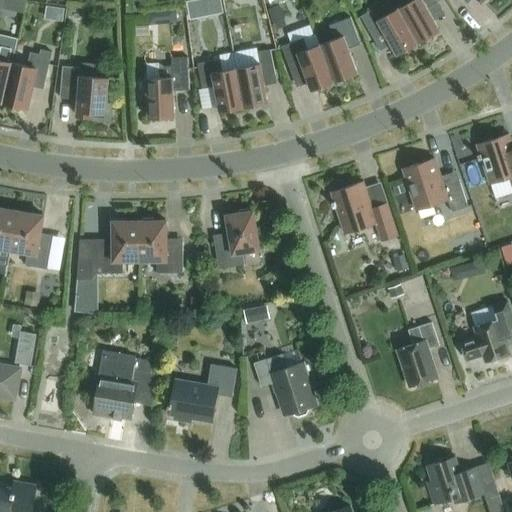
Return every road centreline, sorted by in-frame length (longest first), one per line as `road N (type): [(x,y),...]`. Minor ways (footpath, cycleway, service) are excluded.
road 1 (residential): [(372,440),(281,154)]
road 2 (residential): [(92,452),(249,476),(372,440)]
road 3 (residential): [(281,154),(138,173),(0,157)]
road 4 (residential): [(511,44),(405,112),(281,154)]
road 5 (residential): [(372,440),(511,395)]
